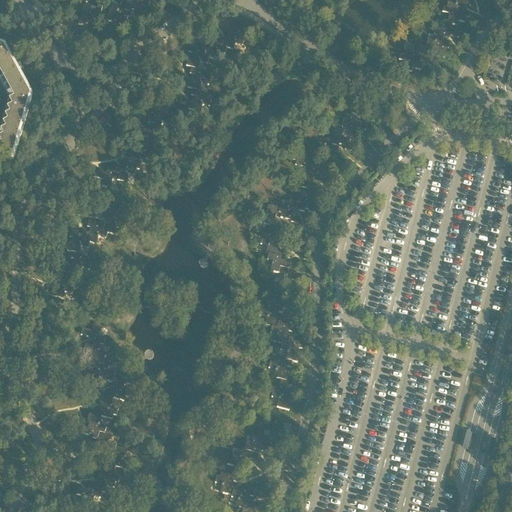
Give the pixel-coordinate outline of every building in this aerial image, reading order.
[(78,16),(77,21),(79,22),(79,24),(94,27),(94,25),(101,27),(101,23),(106,24),(106,23),(113,24),(113,22),(120,24),(119,28),(125,29),(127,19),(130,19),(131,14),(130,14),(131,12),(138,14),(137,18),(143,19),(145,11),(144,10),(144,8),(147,9),(149,4),(142,2),(142,0),(147,0),(152,1),(152,0),(135,0),(135,3),(127,1),(125,7),(119,6),(117,13),(109,11),(108,17),(100,15),(102,8),(96,7),(96,9),(90,8),(89,15),(81,13),(80,16),(78,16)] [(399,57),(398,62),(405,63),(402,72),(411,74),(412,69),(415,70),(416,64),(419,65),(421,56),(424,57),(425,54),(431,56),(432,54),(437,56),(437,59),(444,60),(445,54),(444,54),(444,50),(449,51),(450,46),(446,45),(447,37),(457,39),(459,33),(450,30),(451,26),(454,27),(455,21),(458,22),(460,16),(462,16),(464,7),(467,8),(468,5),(472,6),(473,0),(475,0),(483,2),(484,0),(488,1),(487,0),(455,0),(454,5),(447,3),(446,9),(443,8),(441,13),(449,15),(447,23),(443,22),(441,31),(435,30),(433,37),(436,37),(434,44),(427,42),(425,49),(413,46),(411,54),(404,52),(402,58),(399,57)] [(95,173),(93,180),(103,182),(101,188),(106,190),(108,183),(117,185),(117,183),(126,185),(128,176),(133,177),(134,175),(137,176),(140,165),(148,167),(151,156),(146,155),(149,145),(152,146),(155,137),(158,138),(162,125),(164,126),(163,127),(168,128),(170,122),(176,124),(178,115),(186,118),(188,111),(199,114),(202,106),(209,108),(210,102),(208,101),(209,97),(198,94),(200,85),(208,87),(210,81),(206,80),(207,76),(197,73),(200,64),(207,66),(209,59),(215,61),(217,54),(224,56),(226,50),(233,52),(235,45),(244,47),(247,36),(241,35),(243,26),(236,24),(234,29),(231,28),(229,34),(227,33),(225,41),(218,40),(217,42),(213,41),(214,40),(207,38),(205,45),(209,46),(207,52),(200,50),(199,53),(195,52),(196,49),(189,48),(187,55),(191,56),(189,62),(187,62),(185,68),(190,70),(189,76),(192,77),(190,85),(187,85),(186,89),(192,91),(190,97),(193,98),(192,103),(189,102),(189,101),(186,100),(184,107),(176,105),(176,102),(170,100),(167,108),(166,107),(164,116),(159,115),(160,112),(152,110),(150,116),(152,117),(151,120),(148,120),(146,125),(150,126),(148,133),(138,131),(136,137),(145,140),(144,144),(141,143),(141,146),(139,145),(136,157),(131,156),(130,161),(126,161),(126,164),(124,163),(122,170),(112,168),(111,170),(108,169),(106,176),(95,173)] [(0,84),(10,102),(6,106),(8,110),(4,113),(6,118),(2,120),(4,125),(0,128),(2,133),(0,133),(0,154),(7,157),(7,163),(10,164),(13,162),(31,98),(4,47),(0,45),(0,84)] [(258,213),(256,220),(259,221),(259,224),(261,224),(261,226),(269,228),(267,237),(259,235),(258,240),(261,241),(259,247),(267,249),(265,256),(267,257),(265,263),(271,264),(269,274),(283,277),(280,287),(289,289),(291,282),(300,285),(301,278),(292,276),(293,273),(288,271),(290,265),(280,262),(283,253),(278,251),(280,243),(276,242),(278,236),(275,235),(276,231),(275,230),(276,224),(273,224),(275,216),(283,218),(283,222),(290,224),(289,225),(296,227),(298,219),(295,218),(296,212),(298,212),(298,213),(304,215),(304,212),(308,213),(307,215),(314,217),(316,209),(312,208),(314,202),(316,202),(318,196),(313,194),(314,188),(311,187),(312,180),(315,181),(317,174),(311,173),(313,167),(310,166),(311,159),(313,160),(314,158),(320,159),(320,158),(327,159),(327,162),(333,164),(335,158),(333,157),(334,154),(337,154),(338,150),(337,149),(338,147),(345,149),(344,152),(351,154),(352,148),(351,147),(352,143),(354,144),(355,139),(353,138),(355,130),(365,133),(366,126),(357,124),(359,118),(350,115),(348,125),(342,124),(341,130),(343,131),(342,138),(334,135),(332,142),(326,140),(324,148),(317,146),(315,153),(303,150),(301,158),(294,156),(292,163),(295,163),(294,167),(305,170),(303,179),(295,177),(293,184),(297,185),(296,189),(306,192),(304,200),(297,198),(295,205),(288,203),(286,211),(279,209),(279,211),(267,207),(265,215),(258,213)] [(52,290),(50,298),(62,301),(64,293),(72,295),(73,290),(76,290),(77,285),(70,283),(72,276),(79,278),(81,270),(88,272),(90,266),(87,265),(88,260),(77,258),(80,248),(87,250),(88,244),(96,246),(98,239),(105,240),(107,234),(113,236),(115,230),(123,231),(124,226),(127,227),(129,221),(121,219),(122,216),(123,216),(124,211),(116,209),(115,214),(112,213),(110,219),(108,219),(106,226),(99,224),(98,227),(94,226),(95,224),(88,223),(86,229),(90,230),(88,237),(70,232),(69,240),(72,240),(70,247),(67,247),(66,254),(71,255),(70,261),(73,262),(71,267),(69,267),(67,274),(65,273),(63,278),(60,277),(59,281),(58,281),(58,284),(56,284),(54,291),(52,290)] [(258,307),(257,312),(260,312),(258,318),(266,320),(264,327),(271,329),(269,335),(276,337),(274,345),(281,347),(280,353),(286,355),(284,363),(273,360),(272,365),(269,364),(268,371),(275,372),(273,380),(279,382),(277,390),(271,388),(270,393),(272,393),(271,399),(278,401),(276,408),(288,412),(290,405),(287,404),(290,395),(287,395),(288,392),(290,392),(291,389),(286,388),(288,382),(285,382),(287,376),(285,376),(287,369),(290,370),(291,364),(296,365),(298,358),(296,358),(298,351),(301,352),(303,345),(296,344),(296,345),(292,344),(293,341),(288,340),(288,341),(285,340),(287,334),(292,335),(293,328),(287,326),(286,328),(282,327),(283,324),(276,323),(278,314),(276,314),(277,307),(274,306),(275,302),(268,300),(266,309),(258,307)] [(77,490),(76,496),(85,499),(83,505),(91,507),(94,498),(100,499),(101,493),(104,494),(106,487),(113,488),(115,483),(118,484),(119,478),(112,477),(114,468),(125,470),(126,466),(130,467),(131,460),(124,459),(126,451),(115,448),(115,446),(107,444),(109,436),(104,434),(105,428),(98,427),(100,418),(111,420),(112,416),(116,417),(117,411),(109,408),(111,400),(123,402),(124,398),(128,398),(129,393),(122,391),(123,384),(113,382),(114,372),(107,371),(109,363),(104,362),(105,356),(97,354),(99,346),(103,347),(104,340),(99,339),(101,329),(92,328),(91,333),(81,332),(80,338),(90,340),(88,348),(84,347),(83,353),(85,353),(85,357),(83,357),(81,364),(88,365),(89,361),(94,362),(93,370),(95,371),(95,375),(93,374),(91,381),(98,382),(99,379),(104,380),(104,382),(112,385),(111,389),(113,389),(112,394),(107,393),(106,399),(101,398),(99,405),(98,411),(95,410),(94,417),(88,415),(86,423),(86,425),(88,425),(87,429),(83,428),(82,436),(88,437),(88,435),(92,437),(92,440),(97,441),(97,442),(98,443),(97,447),(93,446),(92,454),(98,455),(98,453),(109,456),(110,452),(113,453),(112,456),(114,457),(113,462),(110,461),(108,467),(107,466),(106,471),(102,470),(101,476),(98,476),(97,481),(97,483),(94,483),(93,486),(89,485),(88,491),(87,493),(77,490)] [(216,477),(214,484),(222,486),(220,494),(229,496),(229,498),(237,500),(235,508),(242,509),(241,511),(263,511),(265,509),(258,508),(258,505),(249,502),(249,505),(247,504),(249,497),(253,498),(254,491),(248,490),(247,492),(236,489),(235,493),(230,491),(232,482),(237,483),(238,477),(239,478),(240,473),(243,474),(244,468),(248,468),(250,460),(252,460),(252,457),(257,458),(258,454),(257,453),(258,452),(268,455),(270,448),(273,449),(274,446),(284,448),(286,441),(277,440),(279,432),(270,431),(268,440),(253,437),(251,446),(245,445),(244,451),(242,450),(241,458),(232,456),(230,461),(227,461),(226,466),(233,467),(231,476),(220,474),(219,478),(216,477)]
